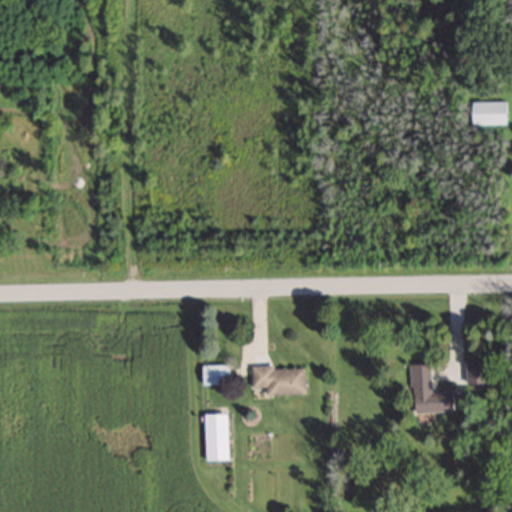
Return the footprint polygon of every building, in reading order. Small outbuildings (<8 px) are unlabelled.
[(505,102),(468,102),(468,125),(505,125),(505,102)] [(463,362),(463,385),(484,385),(484,362),(463,362)] [(198,365),(198,385),(225,385),(225,365),(198,365)] [(429,393),(428,365),(408,365),(409,414),(450,413),(450,392),(429,393)] [(302,396),(302,367),(249,367),(249,396),(302,396)] [(224,461),(224,414),(202,414),(202,461),(224,461)]
